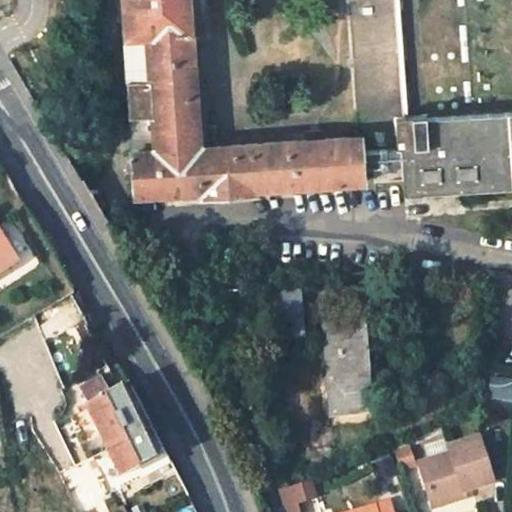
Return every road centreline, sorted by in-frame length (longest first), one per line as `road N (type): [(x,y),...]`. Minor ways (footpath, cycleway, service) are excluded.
road 1 (residential): [(511,259),(392,236),(245,225),(149,230),(131,221),(117,204),(103,0)]
road 2 (tertiary): [(225,511),(132,317),(0,101)]
